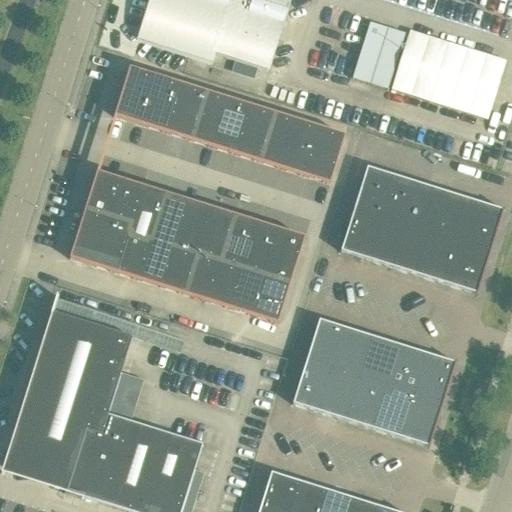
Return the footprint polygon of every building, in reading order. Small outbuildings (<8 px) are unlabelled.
[(151,0),(139,39),(190,55),(191,55),(212,62),(213,56),(268,73),(291,0),(151,0)] [(352,80),(387,92),(405,36),(369,24),(352,80)] [(116,120),(125,123),(143,128),(247,161),(329,187),(330,187),(338,161),(345,138),(153,78),(129,70),(114,119),(116,120)] [(343,131),(345,121),(302,111),(299,122),(343,131)] [(502,212),(485,207),(474,204),(448,195),(421,187),(367,170),(353,212),(340,254),(368,262),(395,271),(421,279),(458,291),(476,296),(475,298),(476,298),(490,255),(504,211),(502,211),(502,212)] [(98,175),(97,175),(83,218),(69,261),(91,268),(277,326),(305,240),(304,239),(209,209),(118,181),(98,175)] [(64,495),(83,501),(84,500),(121,511),(181,511),(202,447),(107,417),(132,340),(53,316),(58,300),(57,300),(55,304),(51,302),(48,311),(53,312),(6,461),(38,472),(36,477),(51,482),(53,476),(68,481),(64,495)] [(347,423),(373,432),(400,440),(428,449),(427,450),(428,451),(442,407),(456,364),(454,364),(454,365),(426,356),(400,348),(373,340),(346,331),(319,322),(305,364),(292,406),(320,415),(347,423)] [(388,511),(378,509),(352,500),(325,492),(298,484),(271,475),(258,511),(388,511)]
